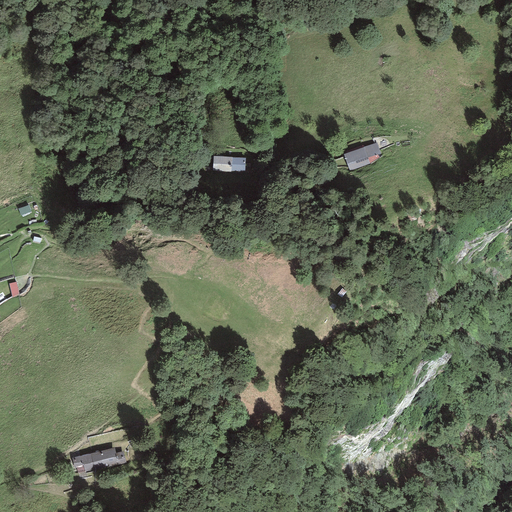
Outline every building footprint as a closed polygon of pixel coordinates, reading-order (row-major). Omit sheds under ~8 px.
[(252,138),(221,136),(220,149),(251,151),(252,138)] [(378,148),(375,136),(349,143),(354,163),(367,160),(365,151),(378,148)] [(43,231),(36,226),(31,233),(37,238),(43,231)] [(339,327),(333,320),(327,326),(332,332),(339,327)] [(116,453),(79,453),(79,466),(116,466),(116,453)]
